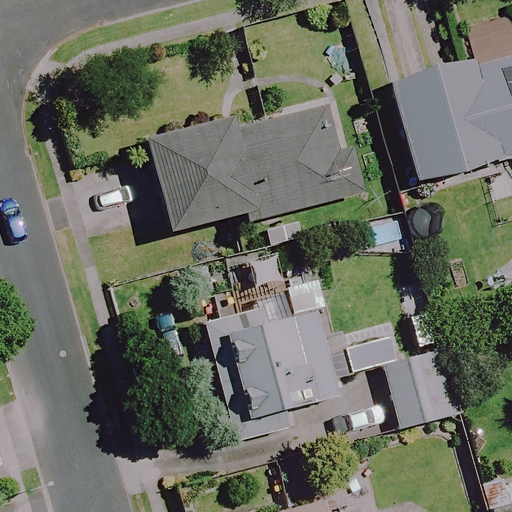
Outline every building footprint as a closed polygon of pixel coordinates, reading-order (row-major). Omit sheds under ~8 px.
[(511,160),(511,56),(497,60),(434,77),(405,84),(375,92),(401,190),(506,162),(511,160)] [(346,150),(333,153),(323,109),(235,130),(232,120),(226,121),(137,142),(149,192),(160,237),(240,218),(242,227),(365,199),(353,149),(346,150)] [(305,319),(300,299),(196,327),(224,431),(328,403),(305,319)] [(435,352),(379,369),(384,386),(391,414),(396,433),(454,417),(435,352)] [(511,511),(511,503),(481,511),(511,511)]
